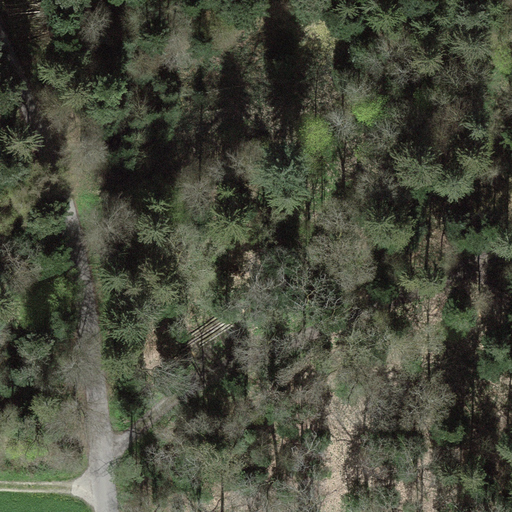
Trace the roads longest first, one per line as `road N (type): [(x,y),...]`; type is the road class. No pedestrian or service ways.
road 1 (track): [(511,240),(203,378),(109,447)]
road 2 (unclassified): [(115,511),(61,205)]
road 3 (unclassified): [(0,50),(61,205)]
